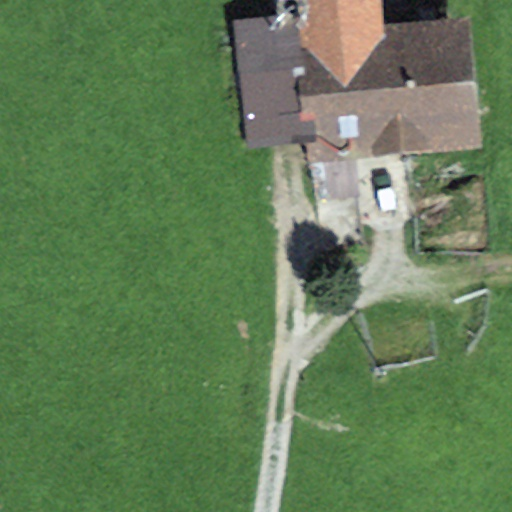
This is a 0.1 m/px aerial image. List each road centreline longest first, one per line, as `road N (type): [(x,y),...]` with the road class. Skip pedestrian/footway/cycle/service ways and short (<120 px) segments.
road 1 (track): [(296,204),(294,370),(272,511)]
road 2 (track): [(294,370),(409,269),(489,315),(511,311)]
